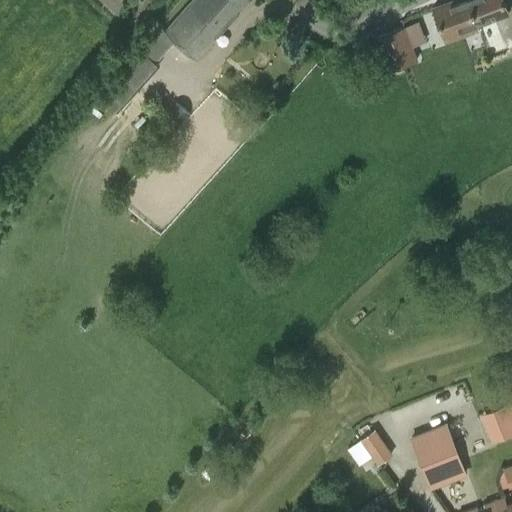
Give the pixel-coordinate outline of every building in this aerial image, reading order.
[(192,0),(166,29),(164,31),(195,60),(249,0),(192,0)] [(479,28),(478,24),(476,25),(467,0),(451,0),(433,7),(446,41),(479,28)] [(503,0),(467,0),(476,25),(478,24),(509,13),(503,0)] [(405,25),(389,31),(402,66),(417,60),(405,25)] [(373,37),(375,41),(385,68),(386,72),(402,66),(389,31),(373,37)] [(375,41),(359,47),(359,48),(364,60),(369,74),(385,68),(375,41)] [(117,112),(119,111),(136,92),(133,89),(147,74),(148,75),(156,66),(137,46),(113,71),(120,77),(102,97),(117,112)] [(511,400),(493,408),(504,436),(511,432),(511,400)] [(447,426),(412,439),(426,474),(430,487),(465,474),(447,426)] [(359,439),(376,464),(391,454),(374,428),(359,439)] [(511,465),(503,469),(509,484),(509,485),(511,484),(511,465)] [(503,497),(483,504),(461,511),(511,511),(511,503),(506,505),(503,497)]
